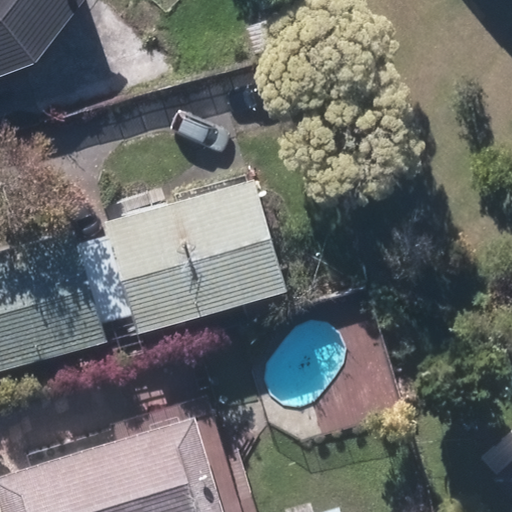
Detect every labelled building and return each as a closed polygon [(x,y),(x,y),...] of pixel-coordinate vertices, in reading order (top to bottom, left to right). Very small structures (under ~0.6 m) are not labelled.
[(0,0),(0,45),(4,44),(31,0),(0,0)] [(211,152),(71,185),(99,303),(239,270),(211,152)] [(40,197),(0,208),(0,332),(73,311),(40,197)] [(185,511),(154,409),(0,456),(0,511),(185,511)] [(511,511),(511,467),(481,496),(496,511),(511,511)]
